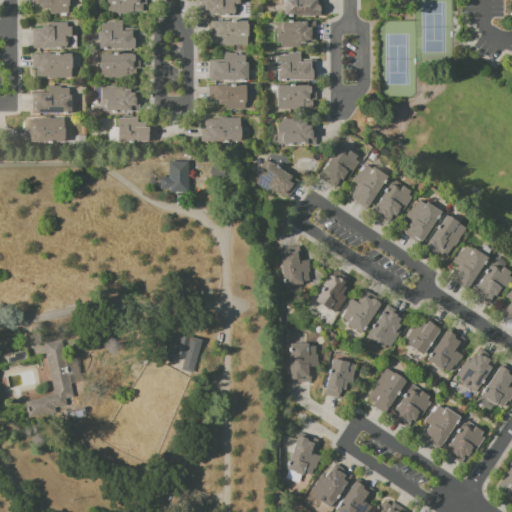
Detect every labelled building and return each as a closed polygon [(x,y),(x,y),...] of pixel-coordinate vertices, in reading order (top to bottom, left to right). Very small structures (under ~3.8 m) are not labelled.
[(71,15),(52,15),(52,10),(43,11),(44,6),(35,6),(35,0),(72,0),(72,8),(71,8),(71,15)] [(110,14),(110,0),(149,0),(149,5),(145,6),(145,13),(132,14),(132,16),(124,15),(124,14),(110,14)] [(243,0),(245,4),(243,4),(243,15),(239,15),(217,15),(216,14),(215,14),(215,9),(214,9),(214,8),(210,8),(210,2),(211,2),(211,0),(243,0)] [(286,17),(286,0),(324,0),(324,17),(286,17)] [(231,46),(231,44),(217,44),(217,35),(214,35),(213,21),(222,21),(253,21),(253,24),(254,24),(254,36),(252,36),(253,45),(231,46)] [(102,50),(101,32),(104,32),(104,25),(112,25),(112,23),(119,23),(119,22),(124,22),(125,29),(139,30),(140,37),(140,50),(102,50)] [(279,45),(279,34),(284,35),(284,25),(285,25),(285,23),(318,23),(317,35),(318,35),(318,44),(303,44),(303,49),(284,49),(283,44),(279,45)] [(35,50),(35,38),(35,29),(45,30),(45,27),(50,27),(50,24),(70,24),(69,29),(73,28),(73,38),(74,49),(35,50)] [(280,81),(280,63),(282,63),(282,56),(290,56),(290,54),(297,54),(303,53),(303,60),(318,61),(318,81),(280,81)] [(211,82),(211,68),(211,61),(227,61),(227,54),(232,54),(232,55),(239,55),(239,57),(247,57),(247,64),(250,64),(249,82),(211,82)] [(104,79),(103,58),(104,55),(142,56),(142,69),(139,69),(139,78),(127,78),(127,80),(118,80),(118,79),(104,79)] [(52,80),(52,78),(39,78),(38,70),(35,70),(34,56),(42,56),(43,56),(74,56),(74,79),(60,79),(60,80),(52,80)] [(35,115),(35,101),(35,94),(51,94),(51,87),(56,87),(56,88),(63,88),(63,90),(71,90),(71,97),(74,98),(73,115),(39,115),(35,115)] [(103,113),(103,101),(104,101),(103,92),(107,92),(108,88),(128,87),(128,91),(132,91),(132,92),(142,93),(142,113),(135,113),(103,113)] [(228,112),(228,107),(220,106),(220,102),(211,102),(211,88),(219,87),(248,87),(248,104),(247,104),(247,111),(234,111),(233,112),(228,112)] [(280,111),(279,90),(280,90),(280,87),(319,87),(318,101),(315,101),(315,110),(307,109),(306,111),(280,111)] [(204,143),(204,128),(208,129),(208,128),(207,128),(207,121),(221,121),(221,118),(228,118),(228,119),(242,120),(242,129),(243,129),(242,143),(204,143)] [(28,144),(28,129),(31,129),(31,121),(44,121),(44,119),(53,119),(53,120),(66,120),(67,144),(36,144),(28,144)] [(120,143),(120,127),(121,127),(121,120),(140,120),(140,124),(148,124),(148,129),(156,129),(156,144),(120,143)] [(279,146),(279,134),(280,134),(280,125),(284,125),(284,120),(304,121),(304,126),(318,126),(318,145),(311,145),(310,146),(286,146),(279,146)] [(350,180),(348,179),(345,181),(342,180),(337,189),(330,185),(331,185),(321,178),(326,170),(327,170),(343,146),(360,158),(357,161),(361,164),(350,180)] [(257,179),(268,161),(301,183),(290,200),(278,192),(275,196),(258,185),(261,181),(257,179)] [(172,194),(172,190),(163,190),(163,179),(171,178),(171,163),(190,163),(191,194),(172,194)] [(370,211),(357,203),(357,202),(353,198),(360,185),(354,182),(357,178),(358,178),(361,173),(364,173),(368,166),(374,171),(376,169),(390,179),(370,211)] [(214,168),(227,168),(227,181),(213,181),(214,168)] [(395,181),(404,187),(403,188),(414,195),(408,205),(409,206),(403,215),(399,213),(391,225),(383,220),(384,220),(374,213),(395,181)] [(443,214),(421,246),(410,239),(411,238),(405,234),(414,222),(408,218),(415,208),(417,209),(421,202),(427,206),(429,204),(443,214)] [(448,217),(467,230),(460,241),(461,242),(457,248),(455,247),(448,258),(441,254),(439,258),(427,249),(448,217)] [(287,289),(281,251),(301,247),(303,263),(311,261),(311,267),(310,267),(311,273),(309,274),(311,282),(304,283),(304,286),(287,289)] [(490,260),(469,291),(452,280),(460,267),(455,264),(461,254),(464,255),(469,247),(474,251),(475,250),(490,260)] [(495,262),(504,268),(504,269),(511,275),(510,277),(511,278),(511,282),(503,296),(499,294),(491,306),(484,301),(474,294),(495,262)] [(338,272),(350,280),(345,287),(348,289),(344,296),(349,299),(346,304),(345,303),(338,315),(331,310),(331,311),(318,302),(338,272)] [(511,286),(504,298),(509,301),(501,314),(511,321),(511,286)] [(385,303),(363,335),(349,325),(350,323),(344,319),(349,312),(347,311),(353,301),(359,305),(368,292),(373,296),(374,295),(385,303)] [(406,317),(398,330),(403,333),(392,349),(388,347),(386,350),(368,339),(390,306),(406,317)] [(445,327),(425,357),(411,348),(412,347),(406,343),(416,327),(420,329),(424,324),(428,327),(433,319),(445,327)] [(450,329),(468,341),(459,354),(465,358),(462,362),(461,361),(457,367),(456,366),(451,374),(445,369),(444,371),(429,362),(450,329)] [(177,334),(167,333),(163,361),(173,362),(177,334)] [(179,369),(191,372),(200,340),(183,336),(178,357),(182,358),(179,369)] [(32,419),(28,403),(45,400),(44,399),(57,396),(47,345),(64,342),(76,397),(68,398),(69,407),(57,409),(58,414),(32,419)] [(292,346),(310,345),(310,348),(318,348),(318,356),(319,356),(319,363),(320,363),(320,368),(313,368),(313,383),(306,383),(306,384),(298,384),(293,384),(292,346)] [(498,362),(478,394),(468,387),(460,382),(462,379),(459,376),(469,360),(472,362),(474,358),(476,360),(482,351),(498,362)] [(9,360),(17,358),(16,355),(28,353),(30,361),(11,365),(9,360)] [(335,360),(351,364),(351,365),(358,366),(354,385),(349,384),(347,392),(342,391),(341,399),(327,396),(335,360)] [(482,397),(504,365),(511,370),(511,401),(511,403),(509,402),(504,409),(498,405),(497,407),(482,397)] [(388,370),(408,384),(386,415),(375,407),(377,404),(370,400),(378,389),(376,388),(388,370)] [(414,386),(434,400),(421,420),(417,417),(409,430),(392,418),(414,386)] [(462,419),(442,449),(425,438),(432,427),(426,423),(429,418),(430,419),(433,413),(435,414),(440,406),(446,410),(447,409),(462,419)] [(70,422),(68,413),(86,409),(88,418),(70,422)] [(467,422),(485,433),(482,437),(486,440),(475,456),(472,453),(463,466),(445,454),(467,422)] [(289,471),(301,434),(314,438),(314,439),(321,441),(316,456),(322,458),(318,469),(316,469),(313,477),(306,474),(305,476),(289,471)] [(332,510),(315,498),(317,494),(313,492),(324,475),(327,477),(330,473),(332,475),(338,466),(354,477),(332,510)] [(511,500),(506,496),(509,493),(507,491),(506,493),(500,489),(509,477),(508,475),(511,469),(511,500)] [(338,511),(359,480),(371,488),(376,492),(367,505),(373,508),(370,511),(338,511)] [(381,511),(386,503),(393,508),(396,504),(407,511),(381,511)]
